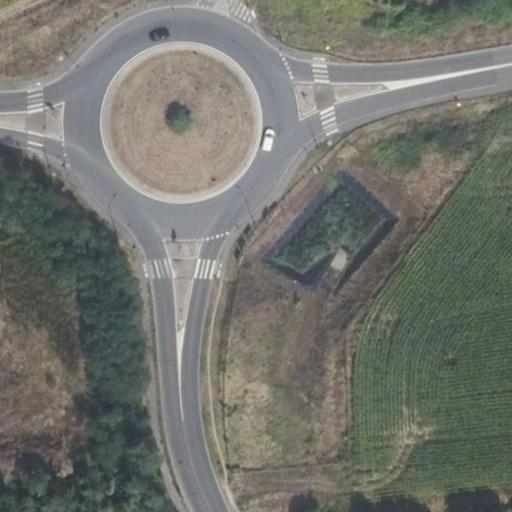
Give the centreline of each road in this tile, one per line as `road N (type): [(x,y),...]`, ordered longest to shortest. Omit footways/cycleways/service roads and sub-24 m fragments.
road 1 (secondary): [(492,67),(349,75),(285,69),(250,53)]
road 2 (secondary): [(271,160),(327,117),(492,67)]
road 3 (track): [(312,482),(310,375),(326,297),(353,255)]
road 4 (secondary): [(124,204),(156,254),(180,398)]
road 5 (secondary): [(180,398),(209,254),(232,207)]
road 6 (secondary): [(250,53),(213,29),(167,24),(127,38),(96,69)]
